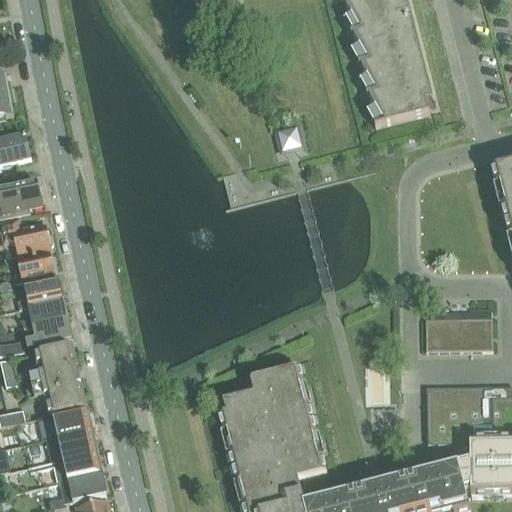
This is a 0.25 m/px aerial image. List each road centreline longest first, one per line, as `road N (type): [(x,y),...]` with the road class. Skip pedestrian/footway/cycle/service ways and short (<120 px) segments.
road 1 (tertiary): [(140,511),(30,0)]
road 2 (residential): [(409,289),(415,374),(503,373),(501,289)]
road 3 (residential): [(511,144),(413,178),(409,289)]
